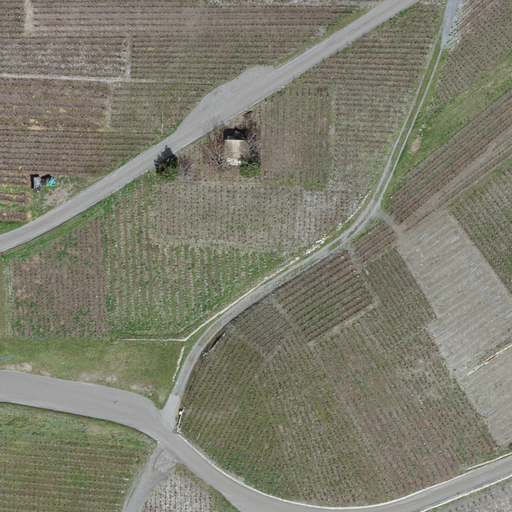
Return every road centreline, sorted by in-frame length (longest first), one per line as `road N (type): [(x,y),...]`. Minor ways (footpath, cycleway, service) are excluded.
road 1 (track): [(453,0),(373,201),(337,241),(217,322),(194,349),(156,471),(130,511)]
road 2 (unclassified): [(402,0),(30,231),(0,241)]
road 3 (unclassified): [(0,385),(134,410),(248,500),(289,511)]
road 4 (unclassified): [(387,511),(511,464)]
